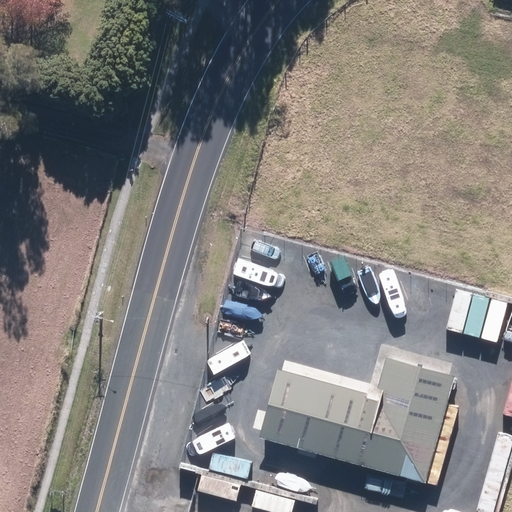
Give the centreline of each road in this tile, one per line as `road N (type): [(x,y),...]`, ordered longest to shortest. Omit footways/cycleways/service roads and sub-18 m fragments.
road 1 (tertiary): [(285,0),(251,35),(192,163),(98,511)]
road 2 (unknown): [(431,511),(474,376),(472,354),(445,338),(310,309),(266,328),(236,356)]
road 3 (unknown): [(107,478),(238,511)]
